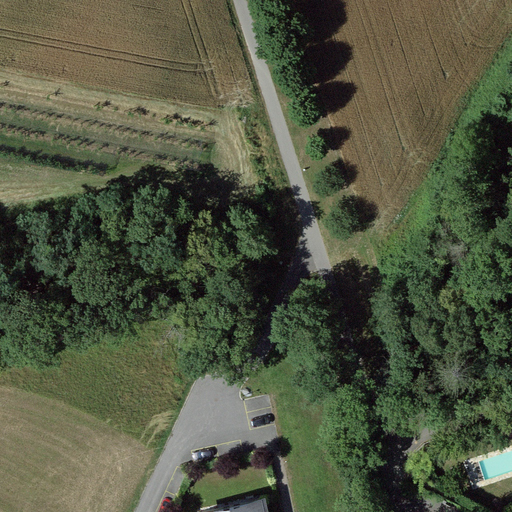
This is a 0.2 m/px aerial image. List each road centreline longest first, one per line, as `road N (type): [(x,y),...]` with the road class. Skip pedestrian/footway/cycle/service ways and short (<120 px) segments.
road 1 (track): [(240,0),(381,441)]
road 2 (track): [(216,406),(318,244)]
road 3 (residential): [(511,397),(381,441)]
road 4 (residential): [(145,511),(183,433),(216,406)]
